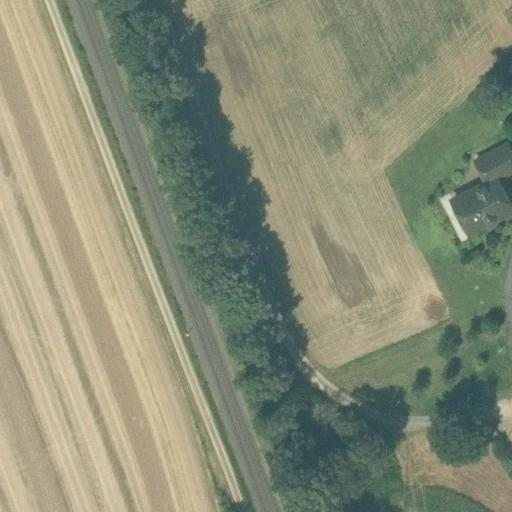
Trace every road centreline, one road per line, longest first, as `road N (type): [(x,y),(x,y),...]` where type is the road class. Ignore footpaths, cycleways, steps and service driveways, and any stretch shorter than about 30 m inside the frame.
road 1 (track): [(153,0),(266,304),(330,392),(375,416),(454,429),(511,414)]
road 2 (track): [(49,0),(239,511)]
